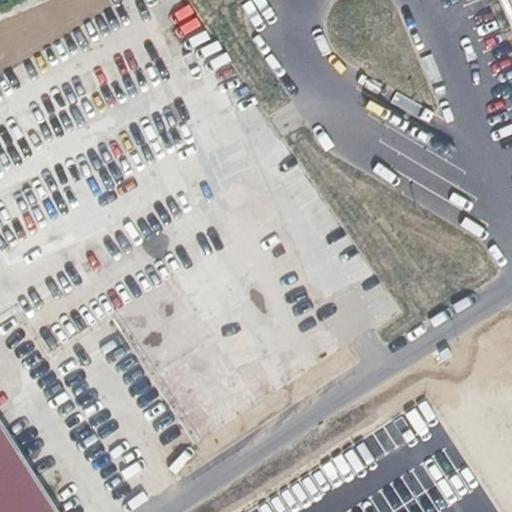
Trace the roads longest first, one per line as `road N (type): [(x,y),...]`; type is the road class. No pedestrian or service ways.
road 1 (unknown): [(318,423),(472,323),(511,316)]
road 2 (unknown): [(318,423),(231,229)]
road 3 (unknown): [(195,511),(318,423)]
